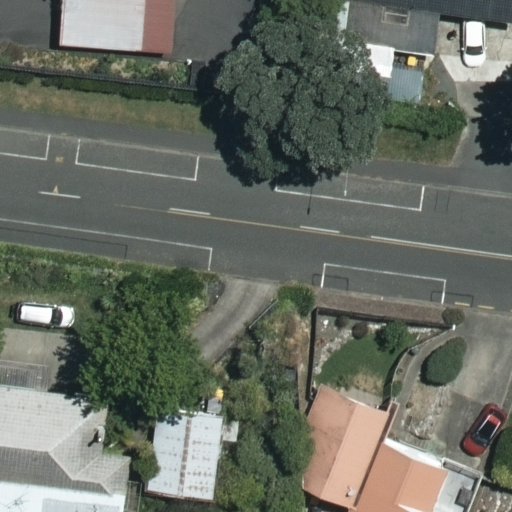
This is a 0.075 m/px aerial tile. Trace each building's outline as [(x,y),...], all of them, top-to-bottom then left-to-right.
[(153,0),(72,0),(71,48),(152,51),(153,0)] [(511,0),(341,0),(341,4),(511,22),(511,0)] [(381,396),(332,379),(297,477),(343,493),(335,511),(449,511),(450,509),(421,499),(440,447),(371,423),(381,396)] [(116,461),(123,403),(0,388),(0,511),(140,511),(146,465),(116,461)] [(243,414),(171,404),(158,499),(230,509),(243,414)]
